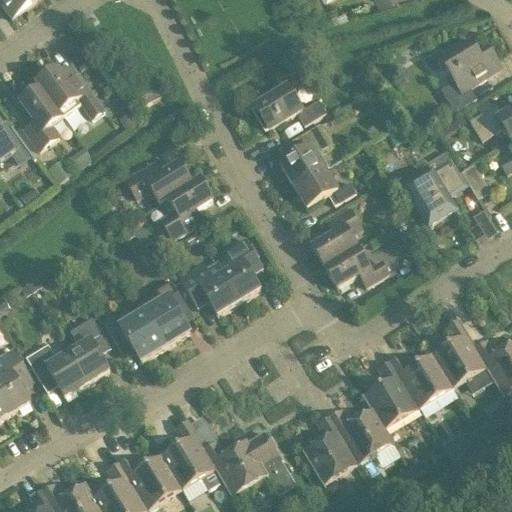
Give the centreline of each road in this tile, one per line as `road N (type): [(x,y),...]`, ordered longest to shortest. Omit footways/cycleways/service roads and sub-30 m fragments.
road 1 (residential): [(311,305),(167,397),(117,408),(0,484)]
road 2 (residential): [(311,305),(163,11),(138,0)]
road 3 (residential): [(511,246),(356,339),(337,336),(311,305)]
